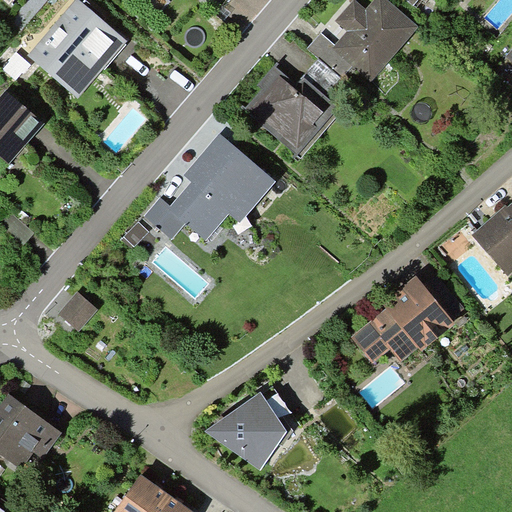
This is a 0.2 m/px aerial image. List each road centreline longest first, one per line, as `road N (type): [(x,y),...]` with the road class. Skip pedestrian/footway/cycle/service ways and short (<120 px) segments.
road 1 (residential): [(147,429),(216,394),(511,161)]
road 2 (residential): [(0,338),(293,0)]
road 3 (residential): [(147,429),(0,338)]
road 4 (residential): [(253,511),(147,429)]
